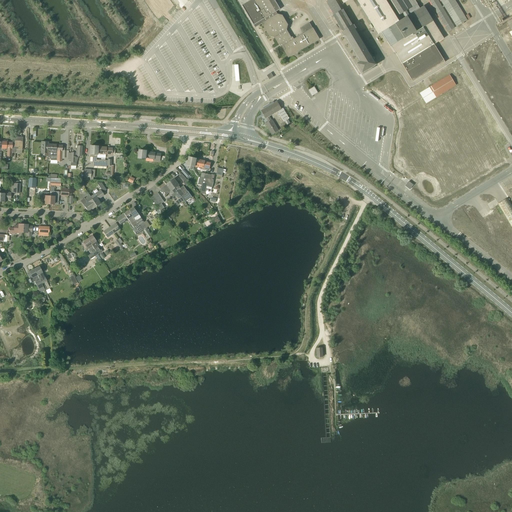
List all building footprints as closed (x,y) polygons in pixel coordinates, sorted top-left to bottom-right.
[(256,24),(263,19),(265,21),(263,27),(269,36),(274,37),(279,45),(280,44),(288,58),(320,39),(313,28),(309,23),(300,28),(303,34),(294,39),(292,37),(291,37),(287,30),(288,25),(282,15),(277,14),(276,12),(280,9),(274,0),(250,0),(242,5),(254,25),(253,23),(255,22),(256,24)] [(377,65),(355,29),(356,29),(354,26),(353,26),(343,10),(337,0),(329,0),(327,2),(335,15),(332,17),(336,25),(338,23),(343,32),(342,33),(344,36),(345,36),(357,57),(360,62),(357,64),(362,74),(377,65)] [(341,0),(344,4),(349,0),(353,0),(356,4),(357,7),(361,5),(379,34),(381,33),(387,43),(388,42),(402,65),(413,82),(445,62),(435,45),(444,39),(434,21),(425,7),(421,9),(418,5),(414,0),(341,0)] [(428,0),(448,32),(455,28),(443,8),(444,7),(456,26),(467,20),(454,0),(440,0),(443,5),(442,7),(437,0),(428,0)] [(450,75),(420,93),(426,103),(456,85),(450,75)] [(309,90),(312,96),(317,93),(314,87),(309,90)] [(278,111),(281,109),(282,109),(277,101),(274,103),(274,102),(264,108),(264,109),(261,111),(266,118),(269,122),(266,124),(272,134),(278,130),(272,120),(272,121),(269,117),(278,111)] [(292,107),(289,111),(296,118),(300,114),(292,107)] [(281,109),(278,111),(284,122),(289,119),(283,108),(282,109),(281,109)] [(22,153),(22,150),(22,146),(22,141),(14,140),(14,144),(12,144),(12,143),(6,143),(6,142),(2,142),(1,151),(4,151),(4,148),(7,148),(7,152),(6,157),(6,159),(11,159),(15,159),(15,153),(22,153)] [(64,151),(65,146),(62,146),(56,145),(48,144),(48,145),(48,156),(50,160),(57,160),(57,161),(61,161),(62,151),(64,151)] [(76,169),(76,162),(78,158),(78,156),(81,156),(81,151),(82,146),(77,146),(77,150),(75,150),(75,153),(68,153),(67,166),(68,166),(68,169),(76,169)] [(97,146),(90,146),(89,157),(93,157),(92,162),(94,162),(93,166),(107,167),(107,165),(111,166),(111,165),(111,159),(107,159),(107,160),(96,160),(97,156),(97,149),(98,149),(98,147),(97,147),(97,146)] [(97,156),(100,157),(100,154),(105,154),(111,154),(111,153),(112,148),(106,148),(98,147),(98,149),(97,149),(97,156)] [(160,161),(161,154),(155,153),(147,152),(147,151),(139,150),(138,158),(146,159),(146,158),(154,159),(154,161),(160,161)] [(195,166),(196,159),(189,157),(187,165),(191,166),(190,169),(194,169),(194,167),(195,167),(195,166)] [(196,159),(195,166),(203,168),(203,169),(208,170),(209,168),(210,163),(204,162),(205,161),(196,159)] [(93,177),(91,177),(91,169),(84,169),(83,178),(84,178),(84,180),(93,181),(93,177)] [(181,171),(186,177),(189,175),(184,169),(181,171)] [(200,177),(203,178),(202,185),(202,184),(200,193),(205,194),(206,188),(211,189),(214,175),(205,173),(205,174),(201,173),(200,177)] [(182,174),(179,176),(184,183),(187,180),(182,174)] [(51,183),(50,185),(60,186),(61,178),(51,178),(51,182),(51,183)] [(170,182),(184,201),(185,202),(187,200),(188,201),(190,199),(192,197),(183,185),(180,188),(179,185),(177,183),(174,179),(170,182)] [(20,193),(20,184),(20,182),(14,181),(13,183),(11,183),(11,192),(20,193)] [(405,186),(410,189),(413,185),(408,181),(405,186)] [(90,197),(96,206),(100,204),(98,201),(101,199),(100,198),(104,195),(102,193),(106,190),(103,186),(101,183),(96,182),(101,189),(97,192),(90,197)] [(170,182),(167,184),(167,185),(162,188),(162,189),(161,190),(163,193),(165,192),(167,194),(170,192),(172,194),(174,193),(176,196),(173,198),(178,206),(184,201),(170,182)] [(50,193),(50,204),(58,205),(58,200),(59,192),(54,191),(54,186),(50,186),(50,187),(50,188),(50,193)] [(0,201),(4,202),(4,201),(5,201),(5,198),(10,198),(11,192),(4,192),(4,194),(0,193),(0,201)] [(50,193),(48,193),(42,192),(41,204),(50,204),(50,193)] [(163,200),(158,192),(151,197),(156,205),(163,200)] [(90,197),(82,203),(84,205),(87,211),(90,209),(91,210),(96,206),(90,197)] [(511,205),(507,198),(498,204),(511,226),(511,205)] [(134,208),(129,211),(143,231),(148,239),(152,236),(147,228),(145,224),(137,212),(134,208)] [(143,231),(129,211),(125,214),(123,215),(117,219),(120,224),(126,221),(127,221),(128,221),(129,221),(131,223),(131,224),(130,226),(131,228),(133,228),(134,228),(136,231),(138,230),(140,233),(143,231)] [(114,233),(120,229),(116,223),(110,227),(114,233)] [(23,225),(19,224),(17,224),(17,226),(14,225),(14,228),(9,228),(9,233),(13,233),(13,234),(15,234),(15,233),(18,233),(18,232),(23,232),(23,225)] [(23,232),(27,233),(27,235),(31,235),(31,232),(32,232),(32,231),(38,232),(38,235),(48,236),(49,227),(39,227),(29,226),(29,225),(28,225),(23,225),(23,232)] [(110,227),(104,232),(107,237),(114,233),(110,227)] [(98,254),(98,255),(102,252),(100,249),(99,250),(97,247),(99,246),(92,236),(87,239),(98,254)] [(87,239),(83,242),(81,243),(86,251),(89,249),(91,252),(91,251),(92,252),(87,256),(90,260),(98,254),(87,239)] [(121,244),(118,239),(114,242),(117,246),(121,250),(124,248),(121,244)] [(34,269),(41,284),(45,290),(48,288),(44,282),(46,281),(42,272),(44,271),(42,266),(39,267),(34,269)] [(47,294),(45,290),(41,284),(34,269),(29,272),(27,273),(27,274),(28,276),(29,277),(32,282),(34,281),(37,286),(33,288),(36,294),(40,292),(42,291),(44,295),(47,294)]
